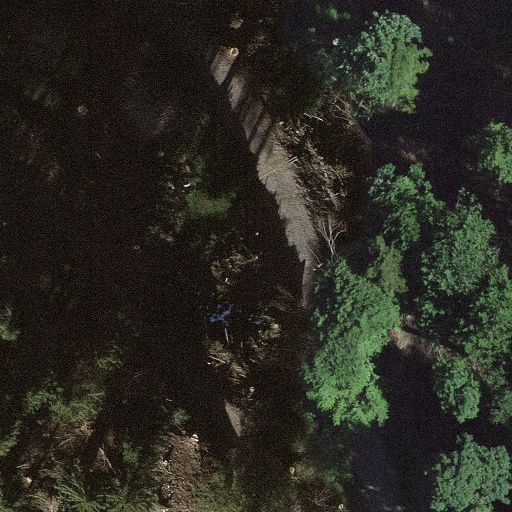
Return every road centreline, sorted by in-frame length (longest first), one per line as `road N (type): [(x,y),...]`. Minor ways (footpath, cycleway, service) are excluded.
road 1 (track): [(120,0),(204,58),(239,106),(289,216),(382,511)]
road 2 (track): [(0,175),(48,207),(93,256),(151,347),(243,436),(294,511)]
